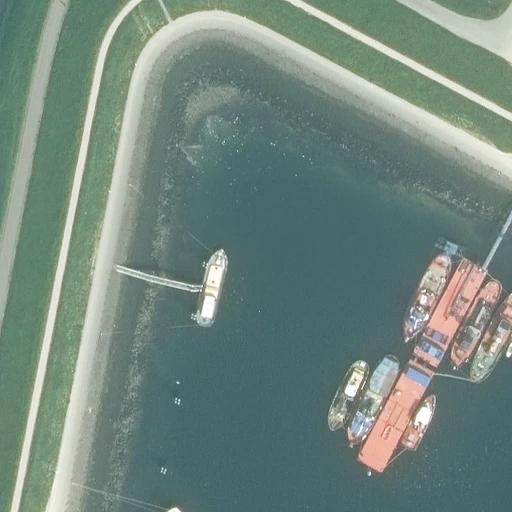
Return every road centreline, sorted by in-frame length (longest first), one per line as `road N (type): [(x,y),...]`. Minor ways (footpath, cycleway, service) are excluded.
road 1 (unclassified): [(52,511),(141,66),(158,40),(195,21),(230,21),(511,168)]
road 2 (unclassified): [(0,286),(60,0)]
